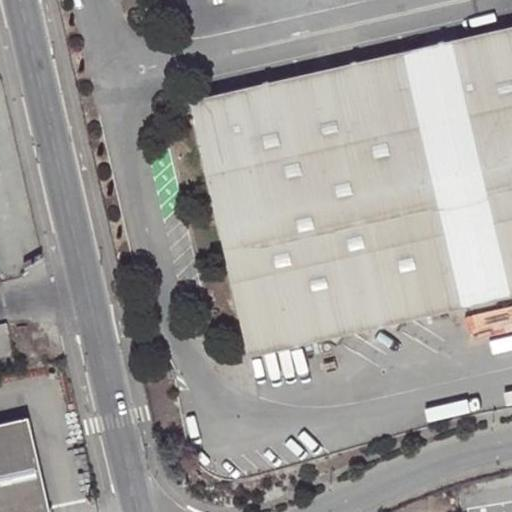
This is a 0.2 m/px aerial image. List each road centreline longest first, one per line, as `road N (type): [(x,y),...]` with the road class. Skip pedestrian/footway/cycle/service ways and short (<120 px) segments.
road 1 (tertiary): [(138,511),(20,0)]
road 2 (unclassified): [(511,444),(402,477),(330,511)]
